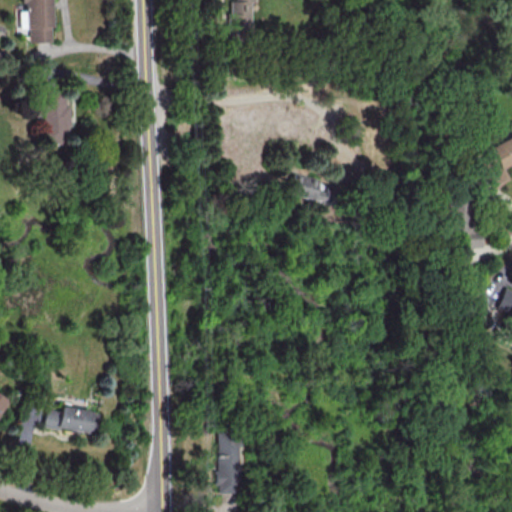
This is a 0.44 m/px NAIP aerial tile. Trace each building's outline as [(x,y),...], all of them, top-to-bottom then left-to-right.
[(50,0),(44,0),(24,1),(24,10),(17,10),(18,28),(27,28),(27,42),(52,41),(50,0)] [(248,0),(226,0),(226,32),(248,32),(248,0)] [(48,80),(60,82),(64,68),(51,66),(48,80)] [(41,143),(66,143),(66,92),(40,93),(41,143)] [(511,161),(511,133),(486,147),(497,169),(511,161)] [(284,193),(321,202),(324,191),(312,188),(315,179),(289,173),(284,193)] [(448,247),(479,248),(479,234),(465,233),(466,201),(450,200),(448,247)] [(494,307),(507,313),(502,323),(511,327),(511,292),(502,288),(494,307)] [(40,424),(90,434),(94,412),(57,405),(56,410),(43,407),(40,424)]
